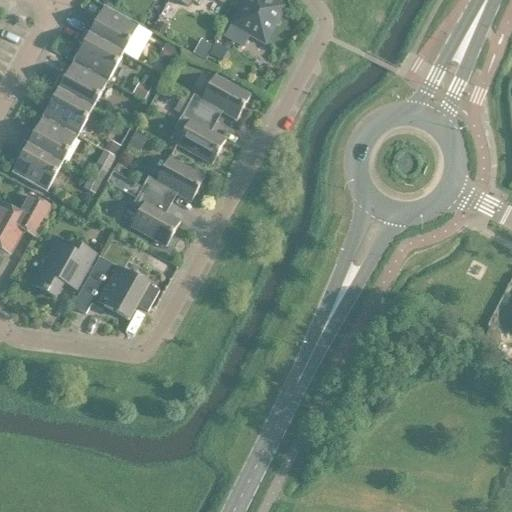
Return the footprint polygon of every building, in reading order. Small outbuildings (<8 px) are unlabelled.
[(286,7),(273,0),(243,0),(224,36),(243,47),(249,36),(265,45),(286,7)] [(104,6),(94,24),(90,21),(83,32),(123,54),(138,26),(104,6)] [(154,31),(162,35),(166,27),(159,23),(154,31)] [(107,82),(123,54),(83,32),(77,43),(82,46),(73,62),(107,82)] [(227,50),(215,43),(208,55),(221,62),(227,50)] [(166,45),(158,58),(171,65),(179,52),(166,45)] [(92,109),(107,82),(73,62),(64,79),(59,76),(53,87),(92,109)] [(192,96),(187,106),(211,120),(217,110),(236,121),(250,96),(214,77),(201,100),(193,95),(192,96)] [(140,84),(133,94),(142,100),(148,89),(140,84)] [(51,101),(42,118),(77,137),(92,109),(53,87),(47,98),(51,101)] [(187,106),(192,96),(184,92),(179,102),(187,106)] [(187,106),(179,102),(174,111),(182,116),(187,106)] [(206,130),(211,120),(187,106),(182,116),(181,117),(189,122),(176,145),(212,165),(225,140),(206,130)] [(61,164),(77,137),(42,118),(33,134),(28,132),(22,143),(61,164)] [(136,133),(128,146),(138,152),(145,139),(136,133)] [(104,151),(114,156),(119,147),(109,141),(104,151)] [(11,173),(46,193),(61,164),(22,143),(16,154),(21,156),(11,173)] [(171,192),(190,203),(204,178),(168,159),(155,182),(147,177),(141,188),(166,202),(171,192)] [(98,185),(107,169),(97,164),(88,179),(89,180),(97,184),(98,185)] [(113,172),(106,184),(122,193),(129,181),(113,172)] [(88,191),(92,193),(97,184),(89,180),(87,185),(88,191)] [(130,227),(166,247),(179,223),(160,212),(166,202),(141,188),(133,204),(135,211),(138,213),(130,227)] [(0,208),(0,249),(9,255),(26,223),(39,230),(50,209),(29,197),(19,215),(2,205),(0,208)] [(43,267),(33,286),(55,298),(63,284),(76,291),(95,256),(73,244),(69,251),(56,244),(49,257),(40,260),(43,267)] [(93,301),(128,320),(135,306),(147,313),(159,292),(98,258),(71,307),(85,315),(93,301)] [(484,334),(478,345),(494,353),(499,342),(484,334)]
